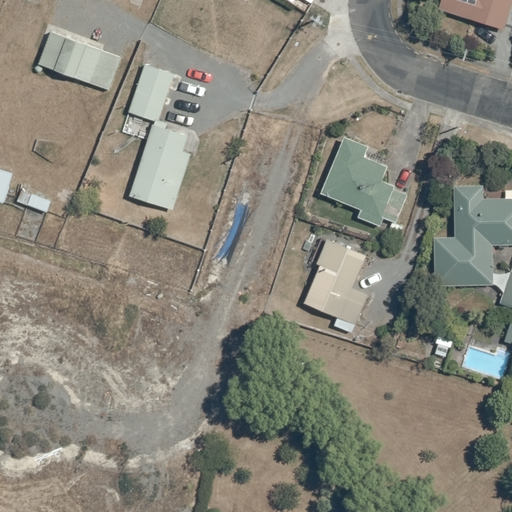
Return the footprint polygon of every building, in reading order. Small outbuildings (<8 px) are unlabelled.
[(511,0),(440,0),(438,8),(504,28),(511,0)] [(121,55),(51,30),(39,64),(109,89),(121,55)] [(179,76),(144,64),(128,111),(163,123),(179,76)] [(192,135),(188,134),(154,123),(130,195),(173,209),(191,154),(187,152),(192,135)] [(383,217),(389,219),(383,235),(398,241),(403,227),(397,224),(410,190),(381,179),(387,165),(362,156),(367,144),(345,136),(323,195),(363,209),(359,218),(380,225),(383,217)] [(54,193),(11,179),(13,172),(0,168),(0,200),(18,206),(19,204),(48,213),(54,193)] [(511,179),(481,178),(480,196),(455,195),(453,238),(433,237),(432,283),(494,285),(494,244),(511,244),(511,179)] [(300,269),(316,275),(305,303),(337,315),(333,324),(351,331),(366,294),(352,288),(366,255),(367,251),(315,230),(300,269)] [(511,271),(510,271),(501,302),(511,305),(511,322),(506,341),(511,342),(511,271)] [(188,319),(154,308),(135,372),(169,383),(188,319)] [(453,332),(437,326),(430,350),(446,355),(453,332)]
